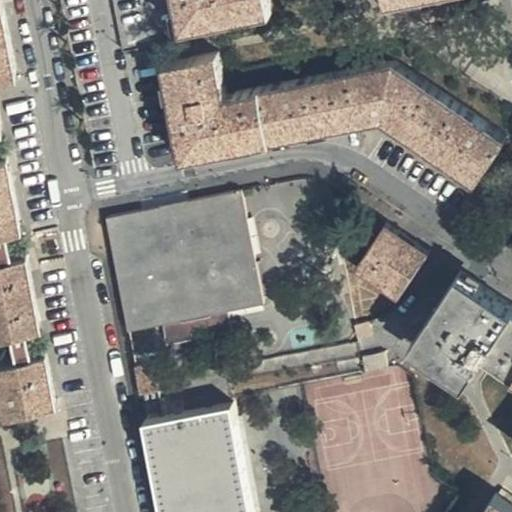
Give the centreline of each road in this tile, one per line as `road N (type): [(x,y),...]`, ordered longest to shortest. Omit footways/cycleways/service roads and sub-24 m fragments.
road 1 (residential): [(139,185),(323,153),(358,164),(511,259)]
road 2 (residential): [(131,511),(66,200)]
road 3 (residential): [(31,0),(66,200)]
road 4 (residential): [(101,0),(139,185)]
